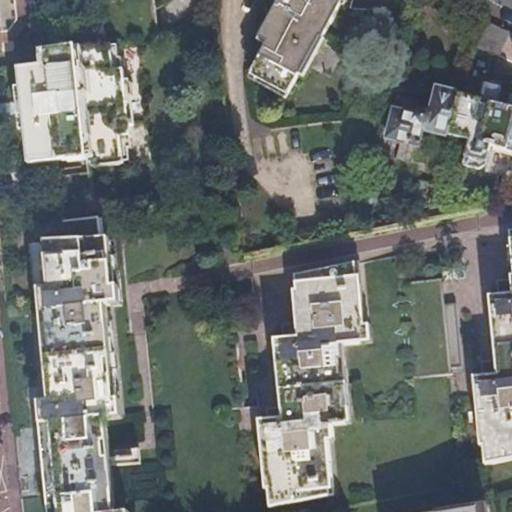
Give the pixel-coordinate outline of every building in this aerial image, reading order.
[(0,0),(0,40),(11,40),(25,24),(24,7),(39,6),(38,0),(0,0)] [(267,0),(279,6),(261,41),(274,47),(257,78),(306,103),(335,46),(339,47),(359,8),(353,5),(355,0),(267,0)] [(472,47),(497,57),(507,32),(481,22),(472,47)] [(110,45),(101,46),(41,52),(43,68),(20,70),(22,90),(17,90),(18,104),(0,105),(0,106),(1,120),(19,118),(21,134),(26,133),(29,165),(68,161),(68,164),(89,162),(89,168),(124,165),(122,151),(119,151),(118,139),(129,138),(128,130),(133,129),(133,122),(127,123),(122,70),(110,71),(108,59),(111,58),(110,45)] [(511,107),(498,103),(502,88),(485,83),(480,99),(459,93),(459,94),(450,128),(449,132),(448,134),(466,139),(461,159),(465,165),(480,169),(486,166),(492,146),(511,151),(511,107)] [(450,128),(459,94),(437,89),(431,112),(428,111),(425,111),(423,112),(421,114),(420,117),(397,111),(390,137),(421,144),(425,130),(437,132),(438,125),(450,128)] [(375,162),(364,202),(372,204),(383,164),(375,162)] [(419,179),(408,223),(426,219),(431,203),(436,183),(419,179)] [(431,203),(426,219),(442,216),(445,206),(431,203)] [(47,289),(36,291),(48,401),(38,402),(48,511),(132,511),(132,510),(113,511),(112,511),(105,419),(122,416),(111,305),(117,305),(110,240),(97,240),(95,219),(62,220),(64,241),(43,242),(47,289)] [(313,242),(323,240),(320,220),(315,222),(311,226),(313,242)] [(289,225),(292,246),(304,244),(301,232),(300,229),(298,226),(295,225),(292,224),(289,225)] [(496,375),(473,377),(479,446),(483,446),(485,466),(511,460),(511,232),(511,248),(508,248),(511,289),(511,295),(489,298),(496,375)] [(282,418),(260,420),(266,490),(268,490),(271,507),(329,496),(323,426),(347,424),(339,346),(362,344),(355,264),(295,276),(297,292),(294,293),(298,337),(276,339),(282,418)] [(441,281),(402,285),(410,379),(450,376),(449,370),(461,369),(455,304),(444,305),(441,281)] [(238,331),(209,334),(217,412),(246,408),(238,331)]
